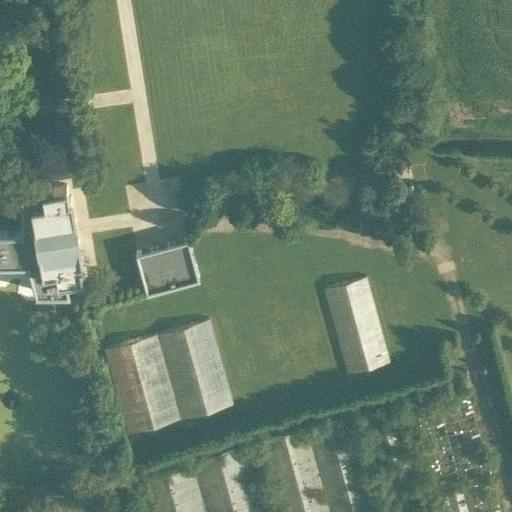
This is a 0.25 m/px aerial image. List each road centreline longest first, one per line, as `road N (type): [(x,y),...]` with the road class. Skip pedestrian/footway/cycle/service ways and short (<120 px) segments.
road 1 (track): [(511,496),(442,246),(463,144),(496,123)]
road 2 (track): [(442,246),(158,219)]
